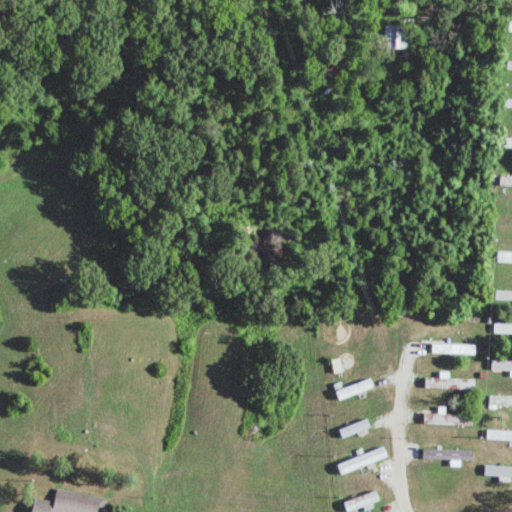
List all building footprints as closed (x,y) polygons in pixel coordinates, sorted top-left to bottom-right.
[(405,26),(384,26),(384,38),(377,38),(378,50),(406,49),(405,26)] [(511,148),(511,139),(500,139),(500,148),(511,148)] [(511,172),(502,172),(501,187),(511,187),(511,172)] [(511,264),(511,253),(497,253),(497,264),(511,264)] [(511,301),(511,292),(496,292),(496,301),(511,301)] [(511,335),(511,325),(494,325),(494,335),(511,335)] [(491,372),(511,372),(511,361),(491,361),(491,372)] [(474,380),(449,379),(449,373),(439,372),(439,379),(424,379),(424,390),(474,391),(474,380)] [(444,415),(445,408),(438,408),(437,414),(423,414),(423,425),(472,426),(472,415),(444,415)] [(336,465),(339,474),(387,459),(383,449),(336,465)] [(472,451),(422,450),(422,461),(472,462),(472,451)] [(511,479),(511,467),(485,466),(484,477),(508,478),(508,479),(511,479)] [(29,511),(96,511),(97,511),(107,511),(109,498),(55,489),(53,501),(32,498),(29,511)] [(378,504),(376,493),(355,498),(355,501),(346,503),(348,511),(378,504)]
